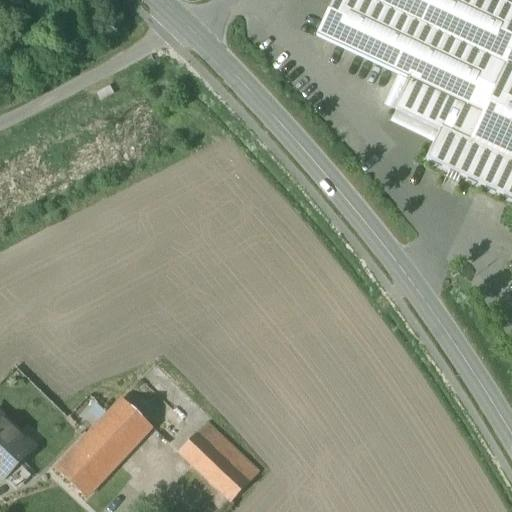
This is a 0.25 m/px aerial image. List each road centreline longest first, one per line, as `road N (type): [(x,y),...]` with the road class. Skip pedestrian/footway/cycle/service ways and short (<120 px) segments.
road 1 (tertiary): [(511,437),(390,255),(185,26)]
road 2 (unclassified): [(185,26),(0,126)]
